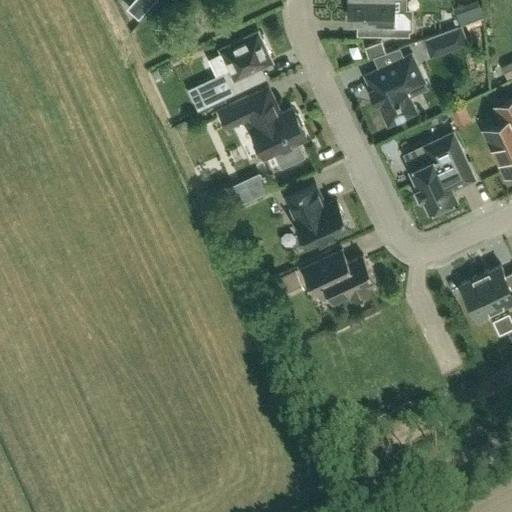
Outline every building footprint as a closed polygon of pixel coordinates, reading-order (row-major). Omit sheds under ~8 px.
[(138,18),(154,0),(132,0),(126,7),(138,18)] [(408,36),(408,18),(402,11),(393,11),(393,0),(346,0),(346,9),(351,9),(350,22),(377,23),(377,35),(408,36)] [(476,0),(454,8),(456,12),(460,24),(483,15),(477,0),(476,0)] [(424,39),(431,55),(464,42),(458,25),(424,39)] [(270,61),(267,56),(269,52),(262,39),(259,38),(256,32),(220,50),(230,69),(212,78),(221,98),(247,85),(242,75),(270,61)] [(380,40),(363,47),(367,58),(384,52),(380,40)] [(378,101),(388,124),(415,111),(408,96),(416,93),(412,86),(423,81),(410,54),(365,75),(372,89),(370,90),(376,102),(378,101)] [(303,156),(296,141),(305,137),(301,127),(302,123),(298,113),(294,112),(292,108),(278,114),(275,108),(276,107),(267,87),(218,110),(226,127),(249,116),(253,126),(249,128),(263,157),(278,149),(285,164),(303,156)] [(511,98),(496,106),(503,121),(484,129),(506,174),(511,171),(511,98)] [(467,104),(455,110),(461,125),(474,119),(467,104)] [(475,178),(468,163),(453,131),(423,145),(430,160),(410,169),(417,185),(413,186),(420,201),(424,199),(429,211),(456,198),(452,189),(475,178)] [(307,247),(350,227),(337,199),(322,206),(312,185),(315,184),(314,183),(286,196),(296,218),(294,219),(307,247)] [(348,262),(343,251),(342,249),(302,268),(314,295),(326,289),(332,302),(349,294),(352,300),(372,290),(369,284),(375,281),(363,255),(348,262)] [(480,274),(496,308),(511,300),(511,273),(506,277),(500,264),(480,274)] [(496,308),(480,274),(460,283),(476,317),(496,308)] [(511,320),(509,313),(501,317),(507,331),(511,328),(511,320)] [(507,331),(501,317),(493,321),(499,334),(507,331)]
